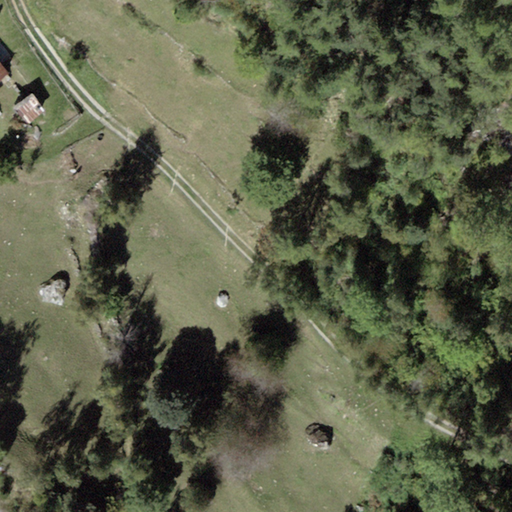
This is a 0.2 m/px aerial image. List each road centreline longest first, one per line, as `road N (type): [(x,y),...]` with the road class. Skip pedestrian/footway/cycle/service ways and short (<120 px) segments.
road 1 (track): [(107,118),(289,290),(404,419),(511,462)]
road 2 (track): [(19,0),(53,58),(107,118)]
